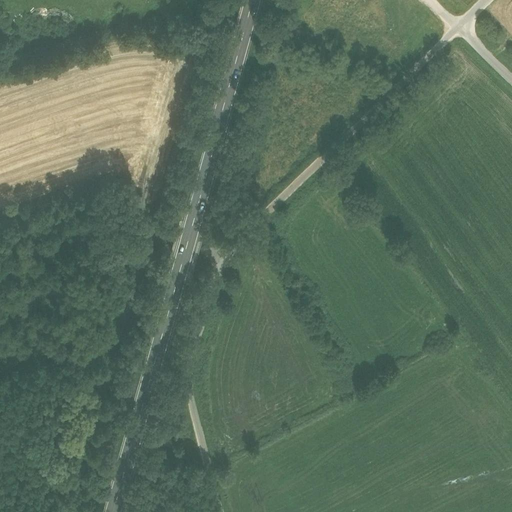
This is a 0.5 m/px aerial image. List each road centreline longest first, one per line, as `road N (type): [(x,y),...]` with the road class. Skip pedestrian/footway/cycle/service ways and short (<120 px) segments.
road 1 (unclassified): [(462,21),(273,194),(221,254),(187,375),(219,511)]
road 2 (primary): [(116,511),(174,266),(250,0)]
road 3 (track): [(221,254),(157,238),(138,247),(66,511)]
